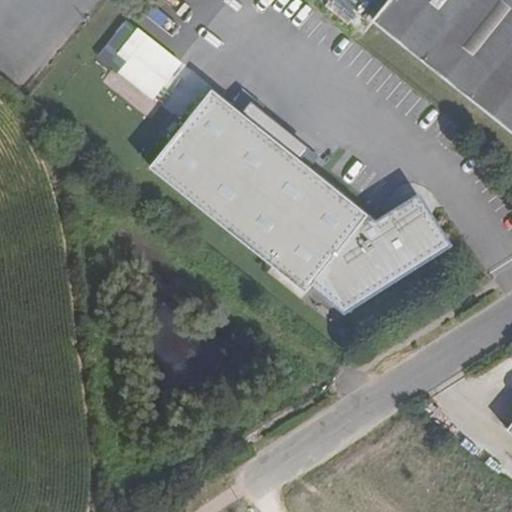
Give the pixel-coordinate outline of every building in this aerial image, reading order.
[(324,0),(348,20),(365,0),(324,0)] [(511,0),(399,0),(384,20),(511,121),(511,0)] [(161,95),(184,56),(125,22),(102,61),(161,95)] [(394,220),(229,90),(167,168),(324,293),(328,287),(363,314),(467,250),(448,218),(427,203),(394,220)] [(436,198),(427,203),(448,218),(436,198)] [(511,410),(498,430),(511,440),(511,410)]
